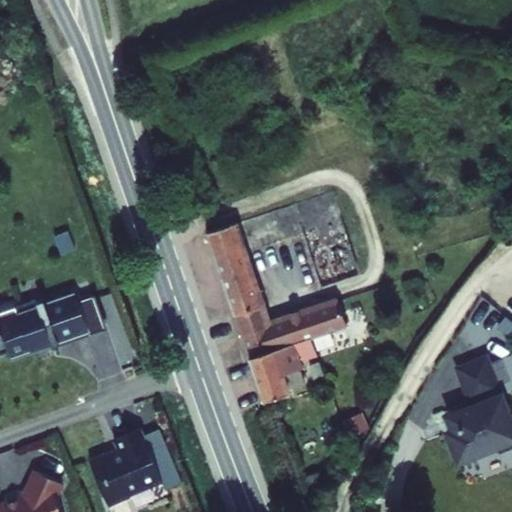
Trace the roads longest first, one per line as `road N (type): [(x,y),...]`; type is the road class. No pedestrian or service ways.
road 1 (secondary): [(198,365),(111,111)]
road 2 (residential): [(0,438),(198,365)]
road 3 (secondary): [(253,511),(198,365)]
road 4 (secondary): [(56,0),(111,111)]
